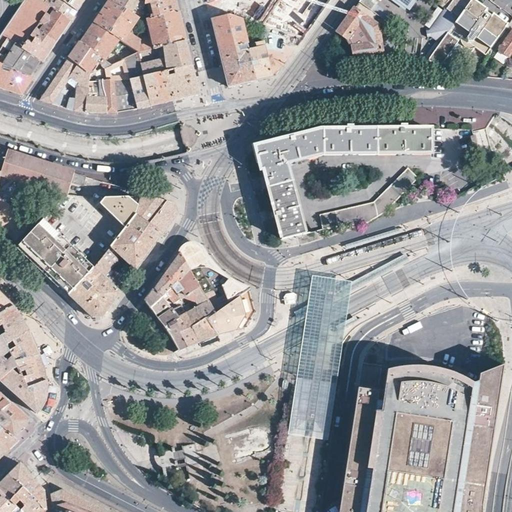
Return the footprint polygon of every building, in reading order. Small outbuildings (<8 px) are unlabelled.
[(25,0),(0,36),(0,48),(7,38),(22,49),(36,29),(50,8),(39,0),(25,0)] [(61,0),(39,0),(50,8),(70,22),(74,16),(77,11),(61,0)] [(61,0),(77,11),(83,3),(84,0),(61,0)] [(142,26),(143,20),(112,0),(108,0),(102,10),(94,22),(120,40),(138,52),(140,40),(129,32),(135,22),(142,26)] [(112,0),(143,20),(145,0),(112,0)] [(145,0),(143,20),(178,11),(175,0),(145,0)] [(209,0),(206,1),(211,18),(230,15),(241,19),(236,0),(209,0)] [(318,16),(295,0),(281,0),(263,26),(280,32),(288,34),(295,35),(303,36),(318,16)] [(329,0),(295,0),(318,16),(329,0)] [(359,0),(350,13),(337,31),(347,39),(351,46),(353,59),(360,58),(383,56),(382,55),(390,55),(394,35),(390,34),(387,33),(385,31),(385,29),(386,27),(388,25),(392,25),(395,25),(396,18),(372,0),(359,0)] [(406,8),(409,11),(416,0),(447,0),(450,2),(445,9),(448,11),(432,33),(429,40),(437,45),(448,30),(469,0),(390,0),(390,1),(404,10),(406,8)] [(507,25),(472,0),(469,0),(448,30),(461,39),(465,38),(466,43),(471,42),(472,46),(485,55),(507,25)] [(70,22),(50,8),(36,29),(56,43),(63,33),(70,22)] [(140,40),(138,52),(186,41),(182,25),(178,11),(148,19),(151,35),(140,38),(140,40)] [(230,15),(211,18),(215,34),(219,50),(239,46),(246,44),(241,19),(230,15)] [(120,40),(94,22),(87,32),(80,42),(108,66),(126,57),(114,48),(120,40)] [(56,43),(36,29),(22,49),(43,63),(50,52),(56,43)] [(511,30),(497,50),(507,57),(509,55),(511,57),(511,30)] [(297,46),(303,36),(295,35),(288,34),(287,36),(284,44),(297,46)] [(38,70),(43,63),(22,49),(7,38),(0,48),(0,63),(4,65),(11,68),(33,77),(38,70)] [(167,71),(181,67),(191,65),(188,52),(186,41),(138,52),(144,76),(164,71),(167,71)] [(256,46),(248,48),(255,80),(263,78),(272,76),(264,41),(255,42),(256,46)] [(96,62),(104,68),(108,66),(80,42),(75,50),(69,58),(89,74),(90,75),(96,62)] [(239,46),(219,50),(223,63),(228,86),(240,83),(255,80),(248,48),(240,50),(239,46)] [(144,76),(138,52),(126,57),(108,66),(104,68),(101,69),(106,75),(106,112),(115,112),(121,111),(127,110),(137,108),(130,79),(144,76)] [(85,112),(90,75),(89,74),(69,58),(57,75),(41,100),(59,105),(62,95),(58,94),(68,81),(77,86),(74,102),(70,99),(68,108),(76,111),(85,112)] [(4,65),(0,63),(0,88),(21,95),(27,86),(33,77),(11,68),(9,72),(2,68),(4,65)] [(167,71),(173,99),(184,97),(199,93),(195,78),(191,65),(181,67),(167,71)] [(106,75),(101,69),(90,75),(85,112),(90,112),(96,113),(99,113),(106,112),(106,75)] [(164,71),(144,76),(130,79),(137,108),(155,104),(173,99),(167,71),(164,71)] [(282,239),(302,234),(283,161),(324,151),(431,151),(431,128),(423,128),(384,128),(349,129),(320,129),(267,142),(254,145),(261,169),(264,169),(282,239)] [(0,149),(0,188),(8,152),(0,149)] [(56,167),(8,152),(0,188),(0,229),(15,243),(31,226),(1,197),(6,177),(67,196),(72,181),(74,173),(56,167)] [(322,229),(353,221),(367,222),(383,211),(416,177),(406,167),(372,203),(320,216),(322,229)] [(86,176),(74,173),(72,181),(83,185),(86,176)] [(159,199),(142,194),(141,198),(134,218),(162,234),(169,224),(175,217),(174,203),(159,199)] [(141,198),(67,196),(19,247),(40,267),(59,285),(69,296),(92,268),(110,247),(119,235),(123,230),(134,218),(141,198)] [(162,234),(134,218),(123,230),(128,233),(124,238),(119,235),(110,247),(116,252),(136,270),(149,253),(162,234)] [(396,234),(395,229),(344,245),(346,249),(396,234)] [(193,245),(180,253),(191,272),(204,295),(223,288),(228,303),(239,296),(249,289),(248,286),(241,286),(233,282),(229,279),(225,276),(218,270),(212,264),(207,257),(202,250),(200,248),(198,246),(195,245),(193,245)] [(116,252),(110,247),(92,268),(104,278),(117,262),(116,252)] [(191,272),(180,253),(167,271),(155,288),(164,304),(167,301),(171,306),(180,301),(181,304),(185,302),(188,306),(192,304),(196,311),(199,310),(205,319),(215,312),(204,295),(191,272)] [(409,260),(406,256),(398,258),(351,282),(350,292),(409,260)] [(104,278),(92,268),(69,296),(81,307),(93,318),(98,317),(103,317),(113,303),(120,292),(104,278)] [(300,355),(288,434),(297,436),(319,439),(326,441),(343,331),(346,312),(348,300),(350,292),(351,282),(312,276),(305,323),(303,335),(300,355)] [(168,312),(164,304),(155,288),(151,293),(145,301),(156,317),(168,312)] [(239,296),(228,303),(215,312),(205,319),(218,335),(223,333),(238,330),(246,328),(247,328),(252,319),(255,313),(249,289),(239,296)] [(0,313),(15,305),(0,290),(0,313)] [(314,303),(294,313),(298,319),(317,309),(314,303)] [(6,344),(12,341),(21,335),(31,330),(29,327),(27,323),(23,318),(15,305),(0,313),(0,326),(2,325),(5,332),(1,335),(5,341),(6,344)] [(218,335),(205,319),(199,310),(196,311),(189,314),(185,307),(179,311),(199,342),(208,338),(218,335)] [(193,344),(199,342),(179,311),(177,308),(168,312),(176,320),(172,322),(187,346),(193,344)] [(176,320),(168,312),(156,317),(162,325),(164,324),(167,328),(164,329),(178,350),(182,348),(187,346),(172,322),(176,320)] [(357,320),(356,317),(337,326),(339,329),(345,326),(352,323),(357,320)] [(9,350),(10,351),(12,356),(15,362),(41,354),(39,351),(35,342),(35,341),(31,330),(21,335),(12,341),(15,347),(9,350)] [(0,379),(0,380),(12,370),(17,366),(15,362),(12,356),(7,361),(3,357),(10,351),(9,350),(6,344),(5,341),(1,335),(0,335),(0,379)] [(28,387),(48,381),(47,374),(46,369),(45,368),(41,354),(15,362),(17,366),(21,372),(25,371),(27,376),(23,377),(28,387)] [(483,511),(483,505),(505,363),(481,372),(480,373),(478,382),(472,381),(463,376),(454,373),(444,370),(433,367),(422,366),(412,366),(407,366),(400,366),(388,369),(384,390),(359,387),(339,511),(483,511)] [(21,372),(17,366),(12,370),(19,376),(22,374),(23,377),(27,376),(25,371),(21,372)] [(28,387),(23,377),(22,374),(19,376),(12,370),(0,380),(11,389),(38,414),(43,409),(45,406),(47,401),(47,400),(49,397),(49,391),(49,385),(48,381),(28,387)] [(0,421),(15,436),(23,429),(31,420),(10,402),(5,397),(0,392),(0,421)] [(20,441),(15,436),(0,421),(0,440),(10,450),(14,446),(20,441)] [(0,459),(1,459),(10,450),(0,440),(0,459)] [(15,470),(10,475),(17,481),(22,485),(26,488),(28,491),(30,492),(31,494),(35,498),(39,504),(42,508),(44,510),(47,509),(47,507),(46,493),(45,490),(30,474),(27,470),(22,463),(15,470)] [(4,481),(0,484),(0,490),(8,498),(15,505),(19,500),(24,505),(20,510),(21,511),(46,511),(47,509),(44,510),(42,508),(39,504),(35,498),(31,494),(30,492),(28,491),(26,488),(22,485),(17,481),(10,475),(4,481)] [(52,494),(54,504),(65,501),(92,511),(107,511),(104,510),(64,489),(52,494)] [(0,511),(21,511),(20,510),(15,505),(8,498),(0,490),(0,511)] [(92,511),(65,501),(54,504),(55,511),(92,511)]
